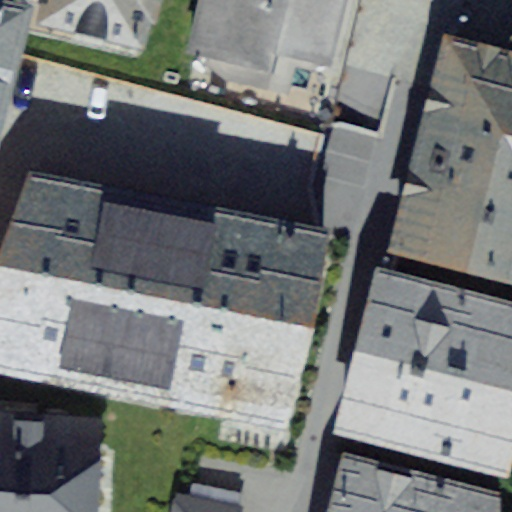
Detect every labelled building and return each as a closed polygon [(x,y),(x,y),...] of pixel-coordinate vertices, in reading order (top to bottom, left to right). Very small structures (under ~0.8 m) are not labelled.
[(55,0),(50,26),(150,48),(160,0),(55,0)] [(274,81),(280,57),(339,73),(358,0),(208,0),(193,60),(274,81)] [(0,10),(0,140),(32,19),(0,10)] [(511,58),(449,43),(398,249),(511,277),(511,58)] [(25,175),(0,299),(0,370),(286,426),(324,233),(25,175)] [(511,308),(385,276),(345,429),(510,471),(511,464),(511,308)] [(0,423),(0,511),(93,511),(98,429),(0,423)] [(495,511),(500,495),(351,459),(337,511),(495,511)] [(180,511),(237,511),(241,494),(185,485),(180,511)]
